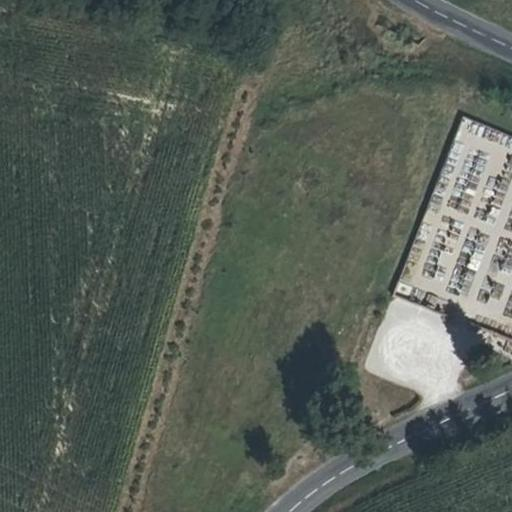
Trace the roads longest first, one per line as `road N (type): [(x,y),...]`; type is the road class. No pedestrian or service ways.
road 1 (tertiary): [(264,511),(311,472),(511,385)]
road 2 (tertiary): [(511,60),(405,0)]
